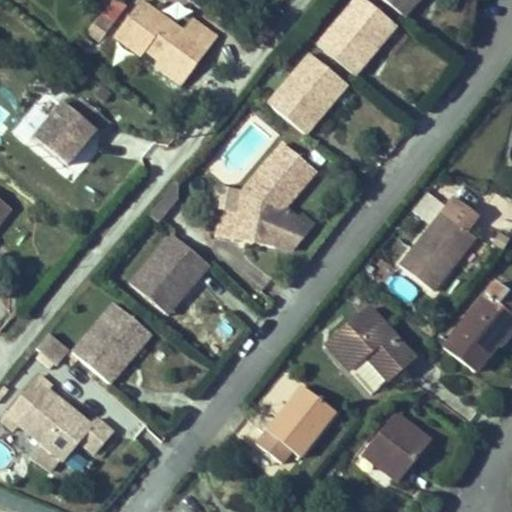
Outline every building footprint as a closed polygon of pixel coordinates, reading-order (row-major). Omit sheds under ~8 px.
[(155,39),(160,33),(174,42),(201,62),(232,19),(205,1),(197,13),(177,0),(143,0),(129,20),(155,39)] [(406,19),(383,0),(366,0),(332,41),(368,73),(390,46),(386,43),(406,19)] [(401,0),(417,13),(428,0),(401,0)] [(410,23),(406,19),(386,43),(390,46),(410,23)] [(201,62),(174,42),(169,50),(196,69),(201,62)] [(356,77),(323,50),(282,100),(318,130),(340,104),(336,101),(356,77)] [(360,81),(356,77),(336,101),(340,104),(360,81)] [(78,94),(50,128),(83,155),(111,121),(115,125),(126,111),(97,88),(87,100),(78,94)] [(329,167),(297,140),(257,188),(255,206),(236,203),(232,233),(248,236),(250,227),(285,234),(290,205),(293,202),(298,205),(329,167)] [(24,197),(0,177),(0,227),(2,225),(24,197)] [(255,206),(257,188),(230,182),(227,201),(236,203),(255,206)] [(182,187),(162,211),(172,219),(191,195),(182,187)] [(487,210),(464,191),(408,258),(440,286),(465,257),(460,253),(481,229),(475,225),(487,210)] [(291,243),(298,205),(293,202),(290,205),(285,234),(250,227),(248,236),(291,243)] [(485,233),(481,229),(460,253),(465,257),(485,233)] [(223,262),(185,230),(143,279),(177,307),(198,282),(203,286),(223,262)] [(394,277),(388,290),(408,300),(414,287),(394,277)] [(511,290),(511,284),(504,277),(450,342),(481,368),(511,330),(511,303),(506,298),(511,290)] [(182,311),(203,286),(198,282),(177,307),(182,311)] [(125,298),(83,348),(123,381),(145,354),(139,349),(159,326),(125,298)] [(376,302),(333,338),(376,389),(419,353),(376,302)] [(165,331),(159,326),(139,349),(145,354),(165,331)] [(62,330),(49,345),(68,361),(81,346),(62,330)] [(102,420),(58,383),(59,383),(62,379),(50,368),(12,414),(24,424),(29,418),(52,437),(41,449),(62,467),(72,454),(74,455),(89,437),(104,450),(124,427),(107,413),(102,420)] [(305,381),(257,438),(282,459),(293,446),(301,452),(338,408),(305,381)] [(403,478),(435,439),(400,410),(371,446),(389,459),(385,464),(403,478)] [(389,459),(371,446),(368,450),(385,464),(389,459)]
